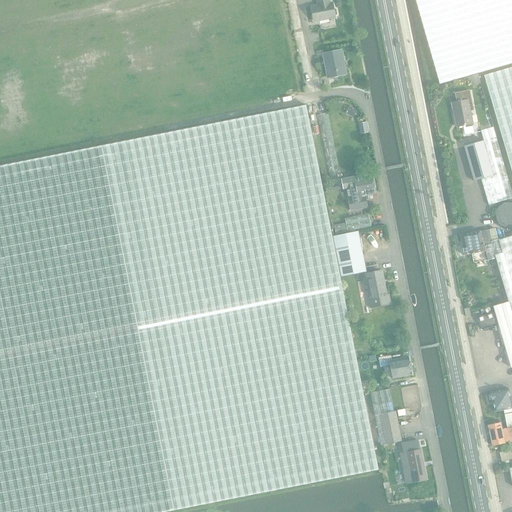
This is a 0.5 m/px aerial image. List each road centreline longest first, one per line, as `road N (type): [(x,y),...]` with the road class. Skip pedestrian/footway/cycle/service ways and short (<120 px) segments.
road 1 (unclassified): [(446,511),(365,103),(336,92),(165,128)]
road 2 (primary): [(383,0),(481,511)]
